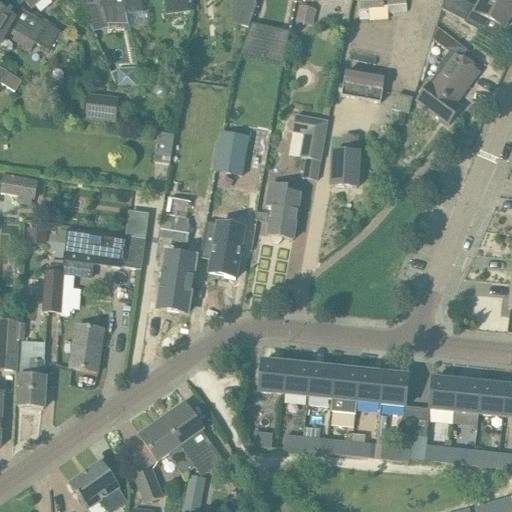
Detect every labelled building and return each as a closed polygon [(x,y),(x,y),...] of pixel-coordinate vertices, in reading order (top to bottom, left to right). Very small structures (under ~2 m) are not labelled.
[(22,0),(31,9),(40,0),(22,0)] [(100,0),(100,9),(103,9),(107,24),(107,26),(128,26),(126,16),(125,0),(100,0)] [(125,0),(126,16),(141,14),(141,0),(125,0)] [(164,0),(167,16),(191,13),(191,7),(190,0),(164,0)] [(254,0),(233,0),(234,10),(232,25),(246,29),(254,0)] [(384,10),(383,0),(375,0),(359,1),(360,11),(384,10)] [(458,0),(444,0),(443,4),(443,7),(442,12),(464,23),(472,7),(458,0)] [(511,0),(482,0),(475,15),(486,20),(504,29),(511,14),(511,0)] [(0,11),(0,45),(10,29),(49,53),(60,34),(16,7),(9,17),(5,15),(6,13),(1,11),(1,12),(0,11)] [(141,14),(126,16),(128,26),(129,31),(148,28),(146,14),(141,14)] [(252,26),(240,57),(283,67),(289,34),(252,26)] [(467,52),(436,28),(432,41),(449,54),(438,68),(441,70),(417,102),(449,126),(462,109),(455,105),(479,73),(461,60),(467,52)] [(137,68),(118,69),(119,86),(138,86),(138,71),(137,68)] [(0,88),(2,86),(15,94),(22,83),(8,75),(9,74),(0,69),(0,88)] [(384,79),(346,73),(341,98),(380,104),(384,79)] [(119,100),(88,96),(85,121),(115,125),(119,100)] [(296,117),(293,134),(304,136),(300,159),(305,160),(321,163),(328,123),(296,117)] [(174,137),(158,134),(153,164),(170,166),(174,137)] [(221,134),(214,174),(243,178),(249,139),(221,134)] [(358,138),(344,137),(343,153),(333,152),(331,188),(357,190),(358,154),(357,154),(358,138)] [(36,183),(5,177),(2,193),(26,197),(25,203),(30,204),(31,199),(33,199),(36,183)] [(288,190),(269,187),(266,208),(272,209),(267,237),(293,242),(300,197),(287,195),(288,190)] [(190,204),(168,199),(165,216),(164,216),(158,245),(171,248),(172,243),(186,246),(190,227),(188,226),(189,221),(186,220),(190,204)] [(125,212),(123,238),(143,240),(146,214),(125,212)] [(266,217),(256,214),(254,222),(265,224),(266,217)] [(206,224),(200,260),(212,263),(209,276),(235,281),(244,230),(219,225),(218,226),(206,224)] [(27,230),(26,239),(47,241),(48,231),(27,230)] [(53,237),(51,252),(55,252),(54,258),(63,259),(64,253),(66,238),(67,232),(58,231),(57,237),(53,237)] [(70,231),(67,262),(141,272),(145,242),(70,231)] [(163,271),(158,311),(187,315),(196,260),(166,255),(163,271)] [(51,264),(51,273),(63,274),(64,265),(51,264)] [(51,273),(45,273),(42,314),(62,315),(64,274),(63,274),(51,273)] [(17,323),(0,321),(0,372),(16,373),(18,343),(16,343),(16,342),(17,325),(17,323)] [(17,325),(16,342),(24,342),(25,325),(17,325)] [(97,375),(104,332),(76,328),(70,370),(97,375)] [(19,393),(18,408),(44,410),(45,390),(45,379),(43,379),(44,363),(29,363),(31,344),(22,344),(20,378),(19,393)] [(259,394),(283,397),(287,367),(262,364),(259,394)] [(308,399),(311,369),(287,367),(283,397),(308,399)] [(311,369),(308,399),(331,402),(332,402),(335,372),(311,369)] [(356,404),(360,374),(335,372),(332,402),(331,414),(355,416),(356,404)] [(381,407),(384,377),(360,374),(356,404),(381,407)] [(384,377),(381,407),(406,409),(409,379),(384,377)] [(430,410),(454,413),(457,384),(433,382),(430,410)] [(457,384),(454,413),(479,416),(482,387),(457,384)] [(482,387),(479,416),(503,418),(506,389),(482,387)] [(511,389),(506,389),(503,418),(511,419),(511,389)] [(185,405),(162,421),(195,468),(202,478),(224,462),(203,433),(204,432),(185,405)] [(195,468),(162,421),(139,437),(158,464),(169,456),(183,476),(195,468)] [(273,437),(254,435),(253,447),(272,449),(273,437)] [(383,448),(381,461),(408,463),(409,460),(411,438),(398,437),(396,450),(383,448)] [(302,452),(304,440),(285,438),(284,451),(302,452)] [(411,438),(409,460),(412,461),(439,463),(441,449),(426,448),(427,439),(423,439),(411,438)] [(322,442),(304,440),(302,452),(320,454),(322,442)] [(351,457),(352,445),(334,443),(333,456),(351,457)] [(352,445),(351,457),(369,459),(370,447),(352,445)] [(454,465),(473,467),(475,453),(456,451),(454,465)] [(493,455),(475,453),(473,467),(492,469),(493,455)] [(511,470),(511,456),(504,456),(503,470),(511,470)] [(101,465),(70,486),(78,498),(88,511),(118,490),(112,481),(101,465)] [(161,499),(151,473),(135,479),(145,505),(161,499)] [(199,511),(205,480),(190,477),(183,511),(199,511)] [(511,511),(511,503),(511,500),(492,505),(494,511),(511,511)]
